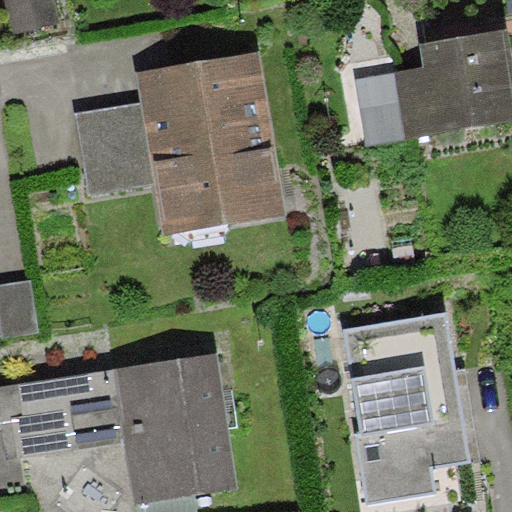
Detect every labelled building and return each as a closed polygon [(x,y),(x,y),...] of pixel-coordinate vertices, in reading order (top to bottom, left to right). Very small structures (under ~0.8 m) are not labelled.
[(44,21),(39,0),(0,0),(0,21),(2,30),(44,21)] [(369,148),(511,126),(511,72),(507,37),(424,50),(427,72),(401,76),(404,96),(362,103),(369,148)] [(258,58),(133,77),(138,108),(74,118),(86,201),(153,190),(160,239),(283,220),(258,58)] [(33,283),(0,287),(0,299),(5,336),(40,331),(33,283)] [(469,465),(447,318),(340,333),(366,509),(440,498),(436,470),(469,465)] [(131,511),(136,511),(240,497),(219,354),(0,387),(0,458),(2,472),(122,454),(131,511)]
